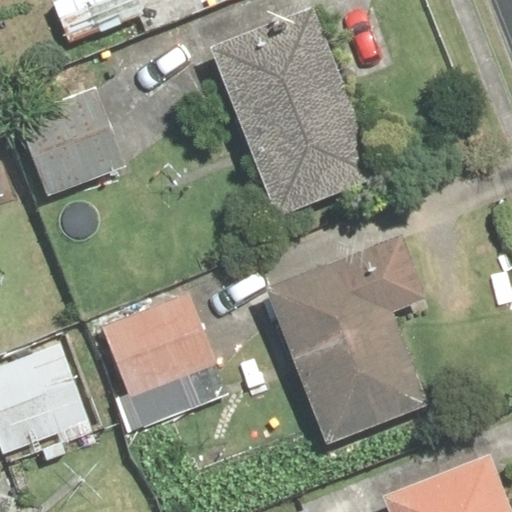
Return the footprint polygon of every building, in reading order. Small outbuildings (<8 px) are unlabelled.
[(155,0),(57,0),(53,1),(64,46),(161,21),(155,0)] [(332,13),(220,54),(282,224),(394,183),(332,13)] [(106,77),(24,107),(55,193),(138,163),(106,77)] [(0,157),(0,195),(12,191),(0,157)] [(421,231),(273,284),(331,444),(440,405),(406,312),(446,298),(421,231)] [(43,348),(0,363),(0,437),(4,449),(71,425),(43,348)] [(511,511),(511,468),(503,444),(384,488),(393,511),(511,511)] [(0,489),(0,511),(17,511),(23,496),(0,489)]
